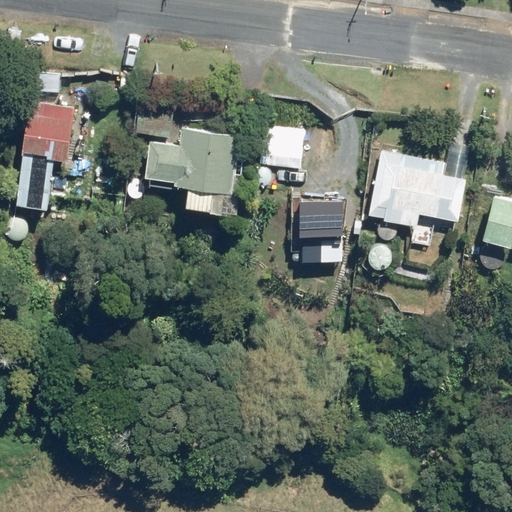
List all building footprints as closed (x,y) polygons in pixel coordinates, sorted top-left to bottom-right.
[(75,108),(30,103),(17,199),(49,203),(55,158),(69,160),(75,108)] [(169,133),(171,107),(138,104),(136,130),(169,133)] [(302,164),(304,126),(262,125),(261,163),(302,164)] [(235,192),(241,135),(183,129),(181,144),(152,141),(149,177),(178,180),(177,186),(191,188),(189,207),(214,210),(213,213),(224,214),(226,191),(235,192)] [(387,220),(419,226),(421,213),(461,221),(468,180),(443,175),(445,164),(383,152),(372,214),(388,216),(387,220)] [(282,174),(251,172),(249,191),(281,194),(282,174)] [(62,196),(83,198),(86,177),(64,174),(62,196)] [(485,239),(511,246),(511,199),(497,196),(485,239)] [(345,226),(349,200),(334,197),(329,223),(345,226)]
